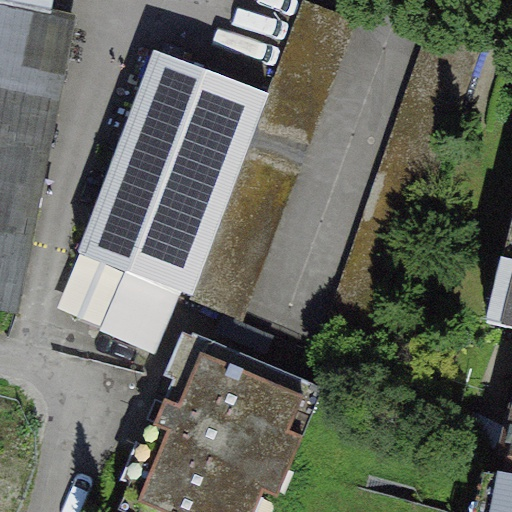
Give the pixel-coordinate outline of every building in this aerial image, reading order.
[(74,18),(0,3),(0,312),(18,316),(74,18)] [(245,322),(359,25),(306,4),(271,99),(194,297),(192,302),(245,322)] [(483,50),(431,29),(318,356),(370,381),(483,50)] [(160,56),(81,256),(131,274),(183,293),(194,297),(271,99),(160,56)] [(511,268),(511,314),(508,331),(511,331),(511,228),(502,266),(511,268)] [(183,293),(131,274),(104,333),(157,355),(183,293)] [(195,338),(122,510),(127,511),(272,511),(324,393),(195,338)]
